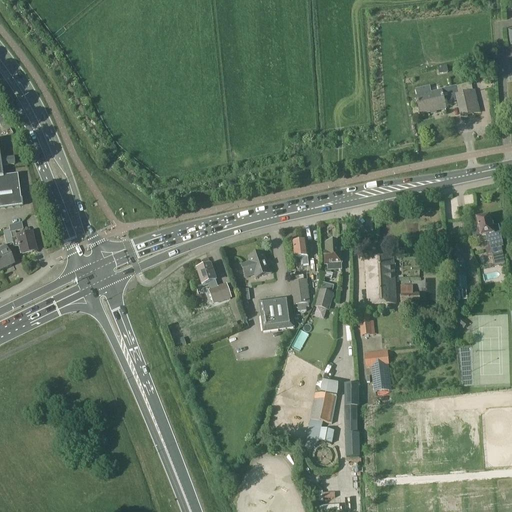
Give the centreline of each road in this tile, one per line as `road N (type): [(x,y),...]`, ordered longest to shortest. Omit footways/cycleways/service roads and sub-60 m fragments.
road 1 (unknown): [(344,197),(351,511)]
road 2 (motorway): [(196,511),(108,281)]
road 3 (motorway): [(89,289),(184,511)]
road 4 (secondary): [(275,212),(511,162)]
road 5 (secondary): [(101,264),(42,116),(0,56)]
road 6 (secondary): [(0,77),(82,272)]
road 7 (secondary): [(275,212),(191,230),(101,264)]
road 8 (secondary): [(108,281),(275,212)]
